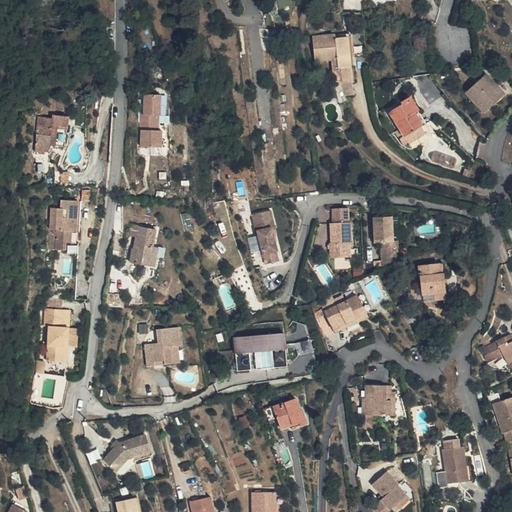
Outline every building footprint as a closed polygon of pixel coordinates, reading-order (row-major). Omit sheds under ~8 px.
[(349,77),(350,89),(354,89),(347,40),(310,45),(314,70),(329,68),(333,67),(335,78),(349,77)] [(337,91),(335,78),(333,67),(329,68),(333,91),(337,91)] [(335,78),(337,91),(350,89),(349,77),(335,78)] [(508,98),(489,78),(468,97),(488,117),(508,98)] [(350,89),(337,91),(345,106),(352,104),(350,89)] [(142,144),(151,144),(162,145),(163,145),(163,130),(159,130),(160,114),(162,114),(163,94),(146,94),(145,115),(142,114),(141,129),(142,129),(142,144)] [(410,100),(402,107),(404,109),(391,119),(408,138),(423,125),(414,114),(418,110),(410,100)] [(40,117),(38,148),(59,148),(61,128),(67,129),(68,118),(53,116),(53,119),(40,117)] [(76,219),(80,219),(80,201),(80,199),(62,199),(61,209),(52,210),(52,231),(58,231),(59,250),(69,251),(70,242),(75,242),(75,232),(78,232),(79,229),(79,222),(76,223),(76,219)] [(248,209),(236,211),(239,222),(246,221),(250,220),(248,209)] [(276,236),(272,219),(251,223),(255,241),(257,240),(264,274),(278,271),(276,262),(278,261),(274,245),(272,237),(276,236)] [(246,221),(239,222),(241,231),(248,229),(246,221)] [(143,264),(149,265),(159,267),(162,247),(155,246),(159,229),(133,224),(131,237),(138,239),(137,248),(142,249),(140,263),(143,264)] [(392,237),(392,225),(375,225),(376,252),(382,252),(382,267),(398,266),(398,257),(393,258),(393,251),(392,237)] [(401,225),(392,225),(392,237),(402,236),(401,225)] [(351,231),(329,230),(330,251),(327,251),(327,266),(350,266),(349,251),(351,251),(351,231)] [(132,262),(140,263),(142,249),(137,248),(135,248),(132,262)] [(149,265),(143,264),(141,275),(148,276),(149,265)] [(416,272),(419,302),(445,299),(443,280),(438,281),(437,270),(416,272)] [(119,305),(119,293),(108,293),(107,305),(119,305)] [(119,305),(130,305),(130,293),(119,293),(119,305)] [(445,299),(419,302),(420,309),(446,306),(445,299)] [(322,317),(332,336),(354,324),(356,329),(367,324),(356,301),(322,317)] [(63,346),(68,346),(69,327),(65,326),(66,309),(47,307),(45,325),(50,325),(47,362),(62,363),(63,346)] [(354,324),(332,336),(334,340),(356,329),(354,324)] [(79,327),(70,327),(69,347),(77,347),(79,327)] [(158,329),(159,344),(146,345),(149,367),(155,367),(154,362),(165,361),(165,366),(181,364),(179,347),(183,347),(181,327),(158,329)] [(286,331),(234,336),(236,352),(274,349),(276,366),(289,365),(286,331)] [(511,344),(511,345),(504,348),(502,344),(478,355),(486,371),(500,364),(503,368),(511,363),(511,344)] [(256,352),(256,366),(274,366),(274,351),(256,352)] [(511,363),(503,368),(505,374),(511,370),(511,363)] [(362,393),(362,406),(362,417),(357,416),(358,425),(390,425),(389,401),(389,393),(362,393)] [(296,421),(300,419),(295,407),(272,416),(280,438),(290,434),(291,438),(301,434),(296,421)] [(511,407),(494,413),(498,424),(503,422),(506,429),(504,430),(505,433),(502,435),(505,445),(507,444),(508,452),(510,454),(511,464),(511,463),(511,471),(511,472),(511,478),(511,407)] [(261,421),(264,428),(272,425),(269,417),(261,421)] [(296,421),(301,434),(308,431),(303,418),(300,419),(296,421)] [(115,447),(115,449),(105,460),(117,470),(129,457),(134,455),(152,449),(146,433),(122,442),(117,448),(115,447)] [(117,448),(122,442),(117,439),(111,446),(115,449),(115,447),(117,448)] [(467,491),(465,476),(462,456),(460,456),(459,448),(446,449),(447,458),(443,459),(441,459),(447,494),(467,491)] [(153,453),(152,449),(134,455),(136,459),(153,453)] [(263,503),(272,501),(269,481),(245,485),(249,510),(264,507),(263,503)] [(378,510),(379,511),(397,511),(404,506),(393,496),(395,494),(384,481),(370,494),(379,504),(381,507),(378,510)] [(117,501),(119,511),(139,511),(136,496),(117,501)]
